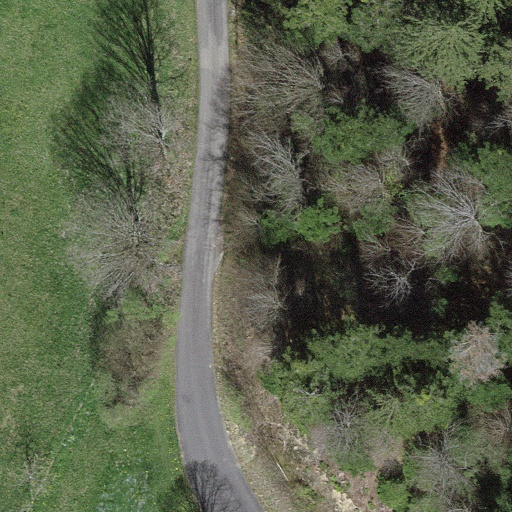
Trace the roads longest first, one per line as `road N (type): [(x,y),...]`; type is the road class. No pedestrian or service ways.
road 1 (track): [(236,511),(206,451),(197,406),(212,0)]
road 2 (track): [(15,511),(207,218)]
